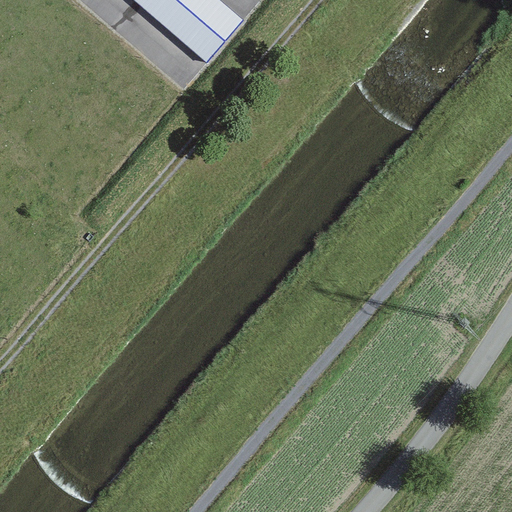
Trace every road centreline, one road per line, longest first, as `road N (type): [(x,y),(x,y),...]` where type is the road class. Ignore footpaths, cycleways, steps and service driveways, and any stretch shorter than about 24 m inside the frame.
road 1 (track): [(511,155),(199,511)]
road 2 (unclassified): [(376,511),(511,326)]
